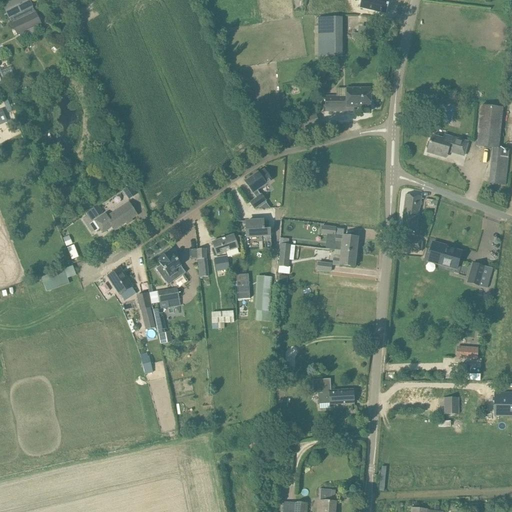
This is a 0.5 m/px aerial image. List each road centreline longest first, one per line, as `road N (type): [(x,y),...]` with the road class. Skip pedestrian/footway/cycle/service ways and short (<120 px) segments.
road 1 (residential): [(83,274),(257,153),(395,124)]
road 2 (unclassified): [(366,511),(390,174)]
road 3 (residential): [(511,219),(390,174)]
road 4 (unclassified): [(395,124),(416,0)]
